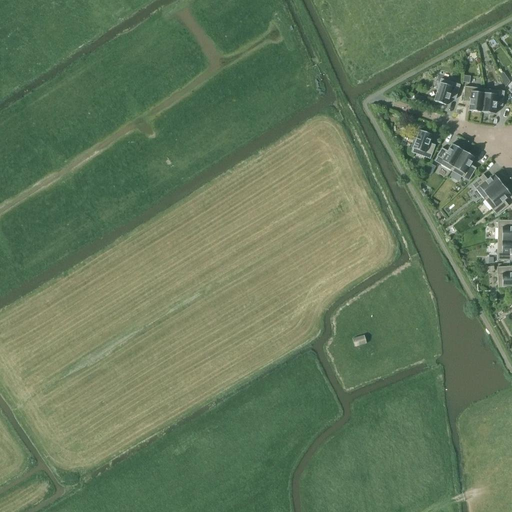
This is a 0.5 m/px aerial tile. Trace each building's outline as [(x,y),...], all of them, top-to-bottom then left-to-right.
[(456,99),(460,85),(441,79),(434,101),(447,105),(449,97),(456,99)] [(468,111),(482,112),(484,89),(465,87),(463,102),(469,102),(468,111)] [(496,106),(502,106),(504,91),(484,89),(482,112),(495,114),(496,106)] [(421,105),(424,98),(415,95),(413,102),(421,105)] [(429,143),(432,135),(419,130),(411,152),(430,159),(435,145),(429,143)] [(434,161),(451,171),(463,151),(451,144),(447,151),(442,148),(434,161)] [(468,181),(476,168),(470,165),(475,158),(463,151),(451,171),(468,181)] [(494,174),(487,180),(483,174),(471,184),(484,200),(502,185),(494,174)] [(484,200),(497,215),(508,206),(504,200),(511,195),(502,185),(484,200)] [(511,220),(498,220),(497,240),(511,240),(511,220)] [(511,240),(497,240),(497,260),(511,260),(511,240)] [(511,266),(497,267),(498,288),(511,287),(511,266)] [(364,335),(353,338),(355,347),(367,343),(364,335)]
